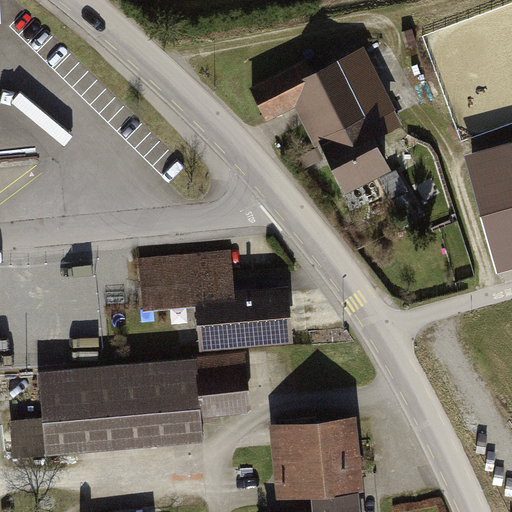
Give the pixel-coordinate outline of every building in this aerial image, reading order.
[(316,57),(259,87),(276,119),(303,104),(327,148),(336,143),(361,191),(404,168),(387,136),(407,126),(399,111),(405,108),(373,49),(325,74),(316,57)] [(511,146),(478,156),(503,250),(511,247),(511,146)] [(240,249),(143,259),(148,313),(207,307),(211,348),(305,338),(300,286),(245,291),(240,249)] [(259,408),(252,347),(41,369),(46,417),(15,420),(19,458),(218,437),(215,413),(259,408)] [(377,511),(370,416),(278,423),(284,499),(326,496),(326,511),(377,511)]
